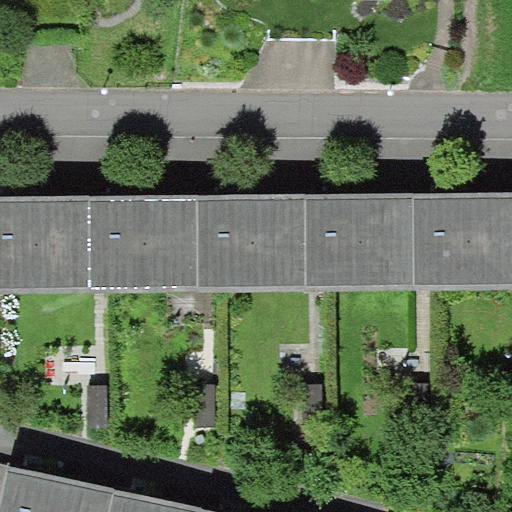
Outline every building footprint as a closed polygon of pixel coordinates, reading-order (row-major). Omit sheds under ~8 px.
[(511,284),(511,195),(420,197),(421,286),(511,284)] [(421,286),(420,197),(311,198),(313,288),(421,286)] [(313,288),(311,198),(200,200),(200,287),(313,288)] [(200,200),(97,201),(97,291),(200,287),(200,200)] [(0,202),(0,290),(7,290),(97,291),(97,201),(0,202)] [(3,511),(15,468),(0,464),(0,511),(3,511)] [(15,468),(3,511),(116,511),(121,494),(15,468)] [(200,511),(121,494),(116,511),(200,511)]
